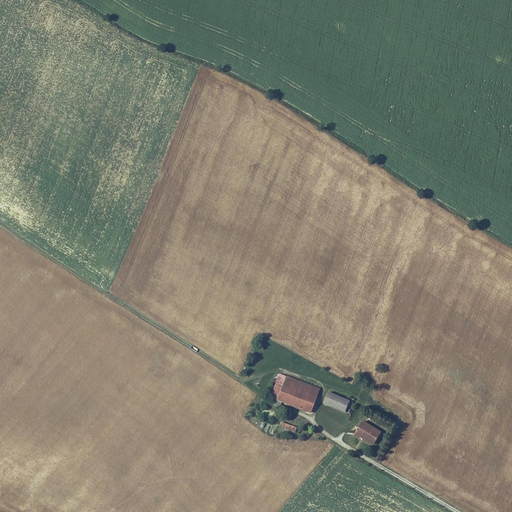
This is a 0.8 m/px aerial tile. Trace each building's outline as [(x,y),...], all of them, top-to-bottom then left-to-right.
[(289,385),(292,376),(286,374),(275,403),(287,407),(289,403),(318,413),(323,397),(289,385)] [(323,397),(326,389),(292,376),(289,385),(323,397)] [(354,403),(355,398),(334,391),(331,401),(352,408),(354,403)] [(371,418),(363,430),(369,434),(370,432),(383,440),(390,429),(371,418)] [(283,424),(286,425),(298,431),(300,427),(286,419),(283,424)] [(381,443),(383,440),(370,432),(369,434),(363,430),(362,432),(381,443)]
